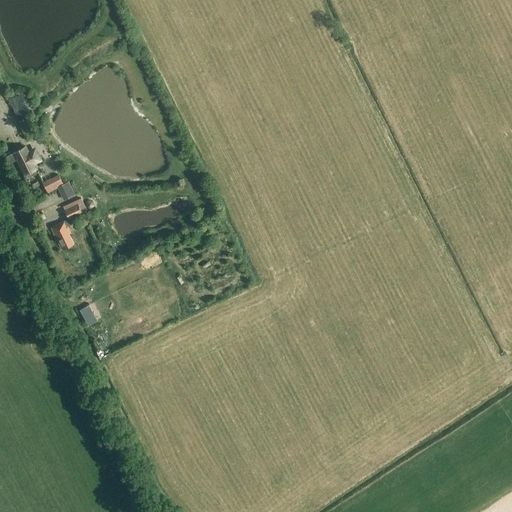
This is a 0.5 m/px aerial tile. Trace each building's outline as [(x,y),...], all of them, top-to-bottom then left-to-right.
[(26,146),(11,153),(12,154),(6,157),(9,164),(15,161),(23,176),(25,175),(27,178),(38,173),(36,170),(37,170),(35,165),(42,161),(35,147),(28,150),(26,146)] [(48,193),(64,185),(58,174),(42,182),(48,193)] [(69,219),(82,213),(87,211),(81,198),(64,207),(69,219)] [(66,221),(52,228),(62,249),(73,244),(69,233),(70,232),(66,221)] [(89,305),(80,310),(88,326),(97,321),(89,305)]
